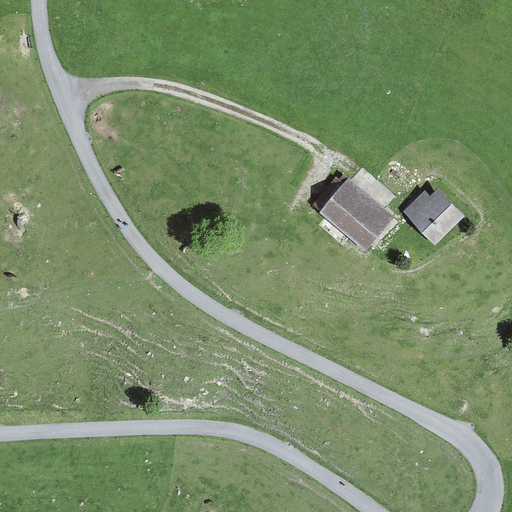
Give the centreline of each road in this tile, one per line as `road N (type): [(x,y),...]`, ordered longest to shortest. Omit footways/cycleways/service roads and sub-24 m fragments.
road 1 (track): [(39,0),(62,100),(111,212),(158,268),(208,306),(465,439),(489,470),(487,511)]
road 2 (track): [(375,511),(286,452),(217,428),(0,434)]
road 3 (track): [(62,100),(140,83),(175,90),(287,128),(329,155)]
